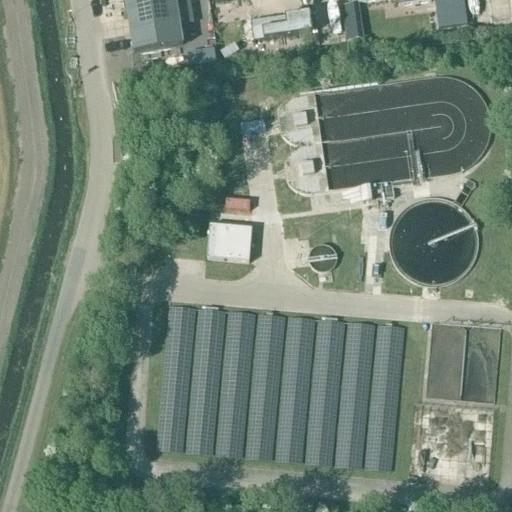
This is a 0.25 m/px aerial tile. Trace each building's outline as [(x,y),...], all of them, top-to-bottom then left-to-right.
[(125,0),(135,56),(159,52),(182,48),(179,29),(194,26),(189,0),(125,0)] [(333,0),(316,0),(319,42),(358,40),(356,6),(333,8),(333,0)] [(357,0),(358,6),(397,1),(399,9),(431,5),(430,0),(357,0)] [(435,42),(460,39),(459,34),(468,33),(463,0),(437,0),(439,14),(432,15),(435,42)] [(253,16),(254,37),(313,34),(312,13),(253,16)] [(213,52),(186,56),(188,69),(215,65),(213,52)] [(249,265),(252,232),(210,228),(207,262),(249,265)]
